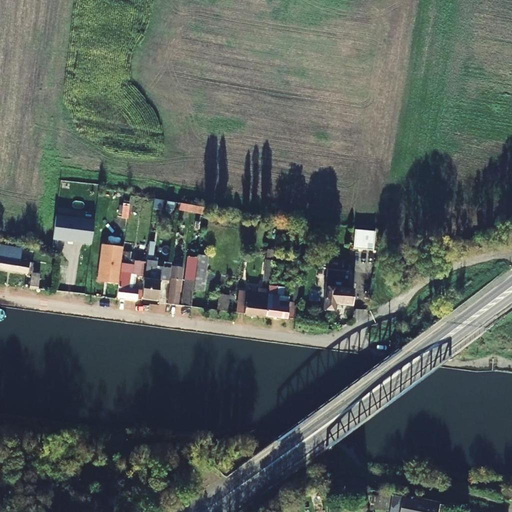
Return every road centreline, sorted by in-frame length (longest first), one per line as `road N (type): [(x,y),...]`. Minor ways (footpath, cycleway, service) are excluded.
road 1 (residential): [(0,299),(337,344),(440,272),(511,257)]
road 2 (primary): [(511,287),(204,511)]
